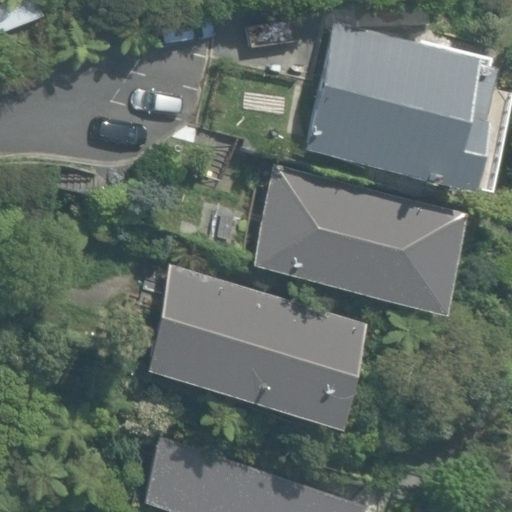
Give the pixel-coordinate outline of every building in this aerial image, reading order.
[(0,0),(0,28),(35,13),(29,0),(0,0)] [(294,146),(450,189),(468,125),(470,117),(465,116),(480,65),(463,60),(464,56),(329,19),(300,125),(294,146)] [(267,168),(242,266),(424,312),(449,214),(267,168)] [(243,258),(255,208),(197,194),(185,244),(243,258)] [(129,367),(318,425),(351,317),(163,259),(129,367)] [(343,511),(350,496),(149,426),(125,493),(181,511),(343,511)]
